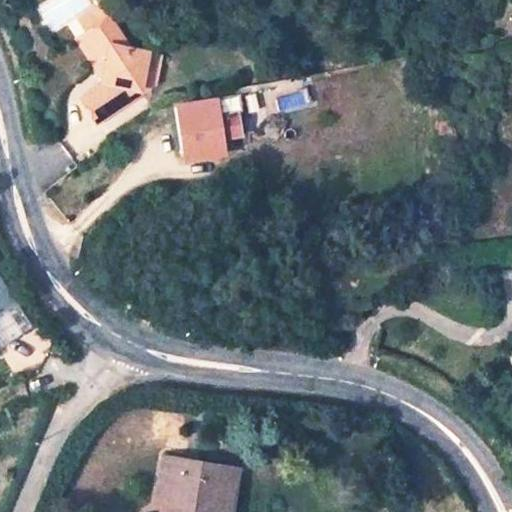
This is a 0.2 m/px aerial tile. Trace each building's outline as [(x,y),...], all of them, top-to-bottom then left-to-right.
[(149,99),(155,57),(140,54),(117,18),(92,35),(108,58),(116,60),(111,87),(89,102),(105,126),(149,99)] [(228,152),(225,103),(185,106),(186,156),(228,152)] [(370,293),(382,294),(382,284),(371,284),(370,293)] [(0,342),(22,332),(0,287),(0,342)] [(226,511),(238,459),(163,443),(154,489),(167,491),(183,494),(179,511),(226,511)] [(163,511),(179,511),(183,494),(167,491),(163,511)]
